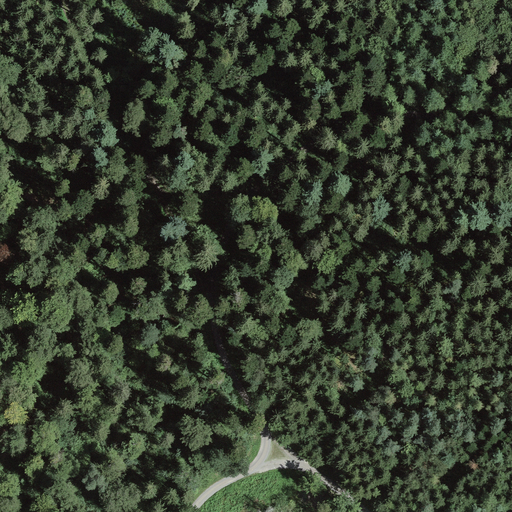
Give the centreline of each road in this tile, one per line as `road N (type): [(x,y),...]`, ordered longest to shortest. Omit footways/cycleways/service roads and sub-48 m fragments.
road 1 (track): [(511,136),(392,110),(354,121),(248,184),(226,216),(215,263)]
road 2 (track): [(211,300),(151,180),(119,138),(59,0)]
road 3 (track): [(215,263),(211,300),(220,348),(276,450)]
